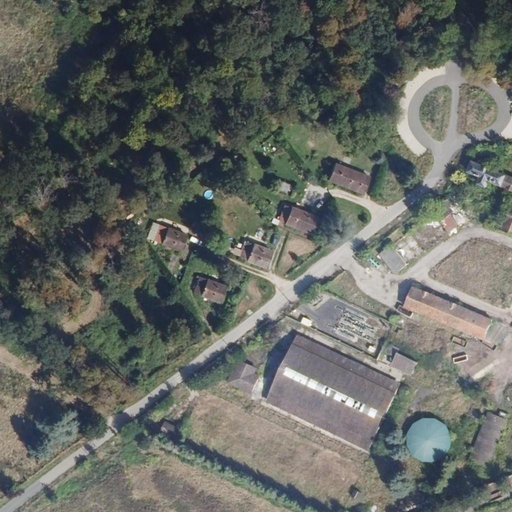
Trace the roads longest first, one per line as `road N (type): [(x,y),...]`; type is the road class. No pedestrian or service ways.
road 1 (unclassified): [(4,511),(429,183),(448,147),(455,77)]
road 2 (unknown): [(423,138),(388,137),(221,79),(64,0)]
